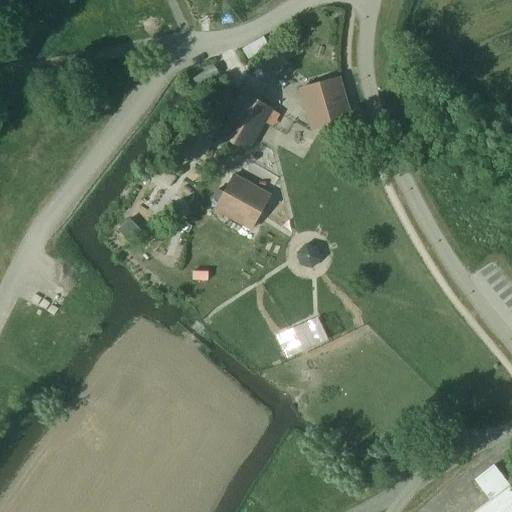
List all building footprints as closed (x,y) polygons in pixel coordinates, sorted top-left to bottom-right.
[(340,78),(307,87),(319,129),(352,119),(340,78)] [(229,140),(247,151),(272,109),(243,91),(217,133),(219,134),(229,140)] [(215,120),(223,106),(213,100),(204,114),(215,120)] [(225,148),(225,147),(229,140),(219,134),(215,142),(225,148)] [(266,202),(231,182),(215,211),(250,230),(266,202)] [(306,246),(298,254),(301,264),(312,267),(319,259),(316,249),(306,246)] [(193,271),(193,280),(208,280),(208,272),(193,271)] [(329,309),(271,336),(281,358),(339,331),(329,309)] [(511,511),(511,488),(494,465),(475,480),(491,500),(475,511),(511,511)]
